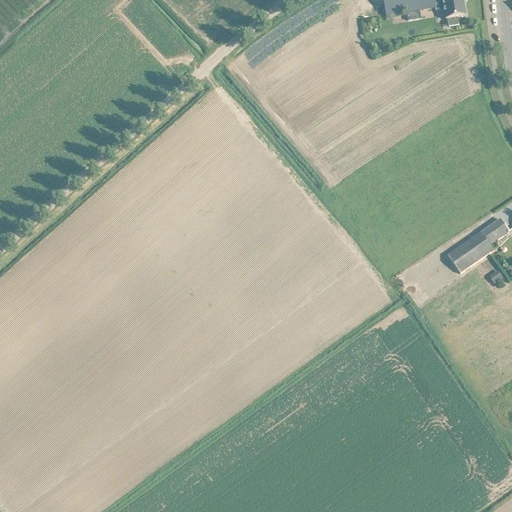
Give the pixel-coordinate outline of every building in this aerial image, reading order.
[(434,0),(383,0),(386,18),(436,9),(435,3),(434,0)] [(442,0),(443,2),(435,3),(436,9),(436,12),(444,11),(446,21),(448,21),(449,27),(459,26),(457,19),(466,18),(463,0),(442,0)] [(501,221),(448,257),(460,276),(494,252),(490,248),(510,233),(501,221)] [(355,247),(360,245),(357,237),(352,239),(355,247)] [(499,279),(489,283),(493,292),(502,288),(499,279)]
